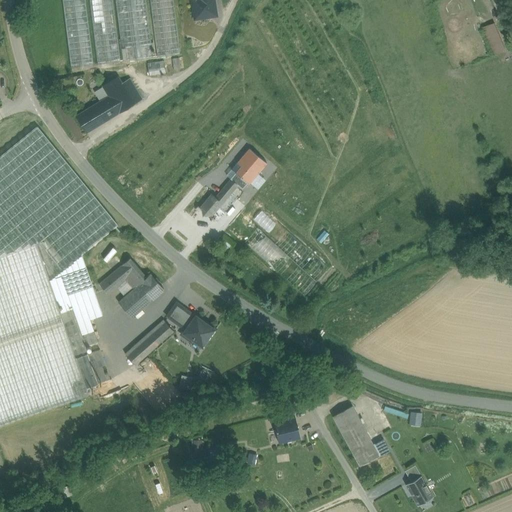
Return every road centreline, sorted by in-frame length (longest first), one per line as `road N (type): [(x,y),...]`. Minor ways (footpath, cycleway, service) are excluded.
road 1 (unclassified): [(261,316),(390,384),(511,408)]
road 2 (unclassified): [(77,159),(149,233),(261,316)]
road 3 (residential): [(77,159),(163,100),(217,50),(240,0)]
road 4 (residential): [(261,316),(285,369),(376,511)]
